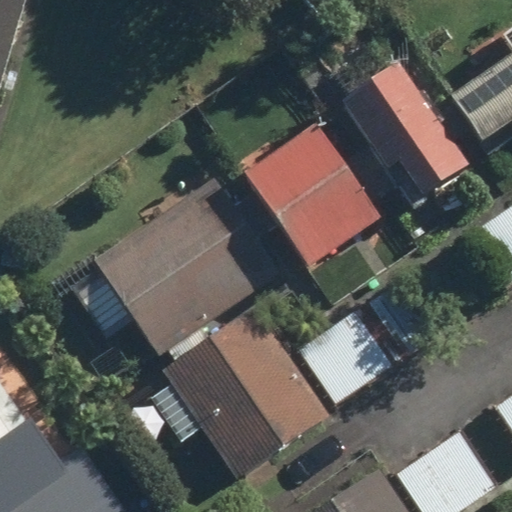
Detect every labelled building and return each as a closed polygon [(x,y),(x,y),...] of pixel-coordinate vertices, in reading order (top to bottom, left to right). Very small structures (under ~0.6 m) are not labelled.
[(0,0),(0,81),(23,0),(0,0)] [(435,112),(470,162),(507,136),(511,143),(511,58),(511,59),(503,46),(469,70),(477,82),(435,112)] [(388,77),(336,116),(387,184),(412,217),(464,178),(388,77)] [(371,232),(308,141),(236,191),(300,282),(371,232)] [(203,188),(66,293),(107,347),(132,328),(159,364),(272,278),(203,188)] [(507,300),(511,295),(511,211),(466,248),(507,300)] [(383,298),(296,356),(335,414),(422,356),(383,298)] [(257,315),(161,381),(234,488),(331,423),(257,315)] [(511,403),(493,418),(511,442),(511,403)] [(457,442),(396,485),(414,511),(464,511),(492,493),(457,442)] [(0,464),(0,511),(108,511),(77,469),(59,482),(30,443),(0,464)] [(401,511),(377,478),(328,511),(401,511)]
